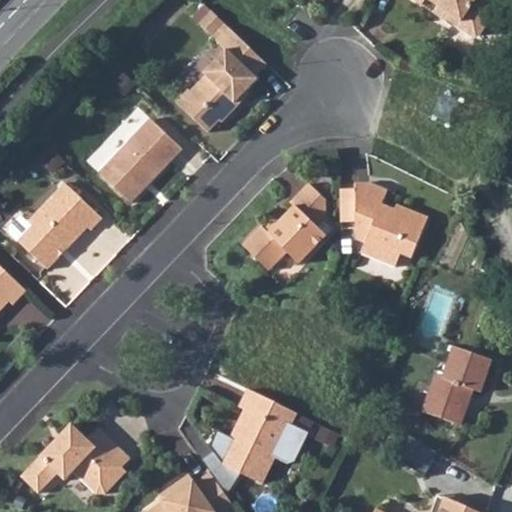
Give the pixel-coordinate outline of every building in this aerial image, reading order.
[(411,0),(423,7),(425,3),(448,18),(446,23),(472,40),(480,39),(498,12),(480,0),(411,0)] [(425,3),(423,7),(446,23),(448,18),(425,3)] [(231,31),(226,35),(230,40),(235,35),(231,31)] [(268,67),(235,35),(230,40),(222,48),(226,53),(204,76),(206,78),(191,95),(189,93),(177,105),(209,135),(221,123),(223,125),(239,107),(237,106),(258,82),(256,80),(268,67)] [(150,121),(98,174),(129,204),(181,150),(150,121)] [(262,226),(243,246),(268,271),(288,252),(300,263),(325,236),(314,225),(325,214),(325,200),(308,183),(289,202),(294,206),(268,232),(262,226)] [(8,232),(18,241),(47,270),(88,228),(91,231),(102,220),(64,184),(28,222),(21,216),(8,229),(8,232)] [(370,185),(356,184),(356,239),(363,243),(359,253),(393,268),(398,256),(408,260),(415,248),(426,221),(403,211),(401,214),(383,205),(388,193),(370,185)] [(3,270),(0,267),(0,311),(9,303),(12,306),(26,292),(3,270)] [(437,372),(424,409),(462,424),(470,401),(466,399),(469,389),(472,389),(481,392),(492,359),(471,352),(454,345),(444,374),(437,372)] [(291,424),(297,413),(279,404),(248,389),(239,406),(245,409),(238,423),(241,428),(223,464),(262,483),(275,457),(288,464),(294,461),(308,433),(291,424)] [(62,441),(59,437),(24,473),(40,489),(59,470),(66,476),(74,467),(95,489),(107,489),(127,468),(123,464),(131,455),(99,425),(89,437),(73,422),(63,433),(67,437),(62,441)] [(338,450),(345,436),(327,428),(320,441),(338,450)] [(63,433),(59,437),(62,441),(67,437),(63,433)] [(410,434),(397,457),(424,474),(438,451),(410,434)] [(175,494),(165,501),(149,511),(226,511),(234,507),(211,472),(196,482),(190,474),(171,488),(175,494)] [(171,488),(161,495),(165,501),(175,494),(171,488)] [(434,504),(441,507),(444,498),(437,496),(434,504)] [(480,511),(444,498),(441,507),(434,504),(430,511),(480,511)]
